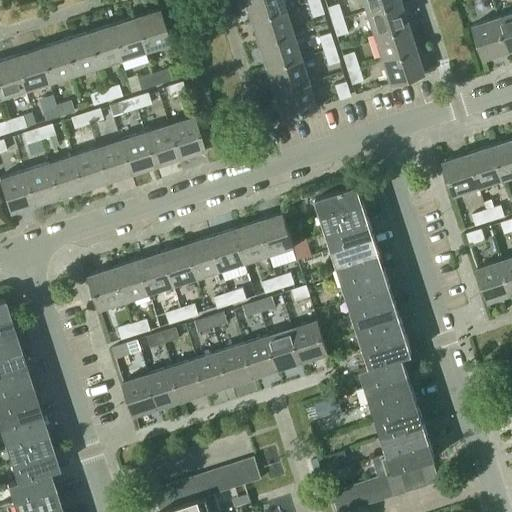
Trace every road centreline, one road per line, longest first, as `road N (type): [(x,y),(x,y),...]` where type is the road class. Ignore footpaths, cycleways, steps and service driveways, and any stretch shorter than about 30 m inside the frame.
road 1 (residential): [(500,511),(376,134)]
road 2 (residential): [(23,247),(376,134)]
road 3 (residential): [(108,511),(23,247)]
road 4 (residential): [(376,134),(511,89)]
